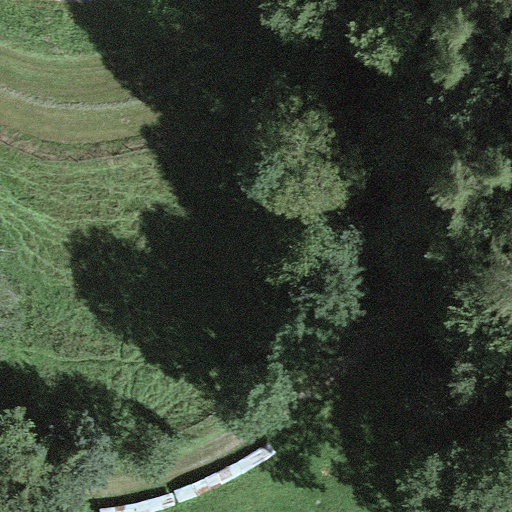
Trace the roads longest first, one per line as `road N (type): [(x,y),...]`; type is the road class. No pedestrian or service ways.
road 1 (track): [(411,305),(160,470),(59,483),(0,450)]
road 2 (track): [(385,0),(377,48),(381,128),(411,305),(511,394)]
